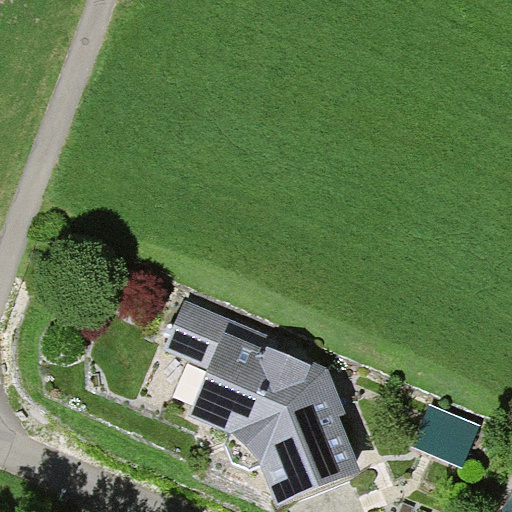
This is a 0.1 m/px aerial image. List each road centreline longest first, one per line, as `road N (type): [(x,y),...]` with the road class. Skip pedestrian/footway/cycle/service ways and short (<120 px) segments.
road 1 (track): [(94,0),(0,261)]
road 2 (residential): [(151,511),(0,445)]
